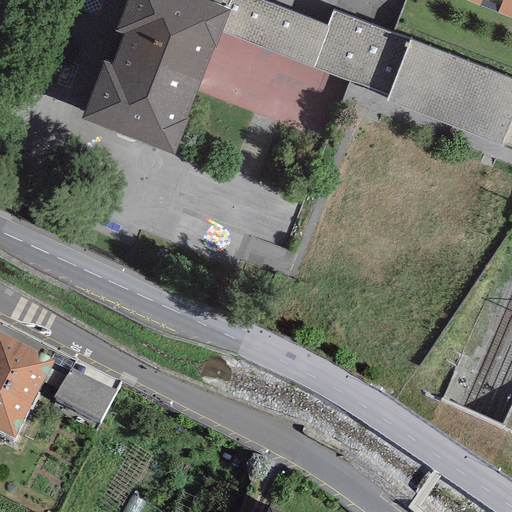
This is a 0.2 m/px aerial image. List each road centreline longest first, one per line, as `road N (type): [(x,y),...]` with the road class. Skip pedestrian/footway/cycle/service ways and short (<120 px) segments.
road 1 (residential): [(0,231),(356,400),(511,508)]
road 2 (residential): [(380,511),(0,305)]
